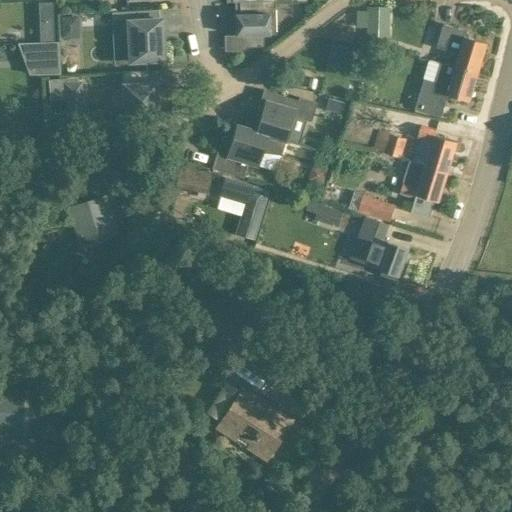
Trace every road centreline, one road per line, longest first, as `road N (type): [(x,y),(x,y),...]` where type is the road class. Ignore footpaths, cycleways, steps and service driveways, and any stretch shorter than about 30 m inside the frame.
road 1 (residential): [(434,308),(511,53)]
road 2 (track): [(312,511),(434,308)]
road 3 (track): [(0,178),(164,125)]
road 4 (residential): [(217,95),(345,0)]
